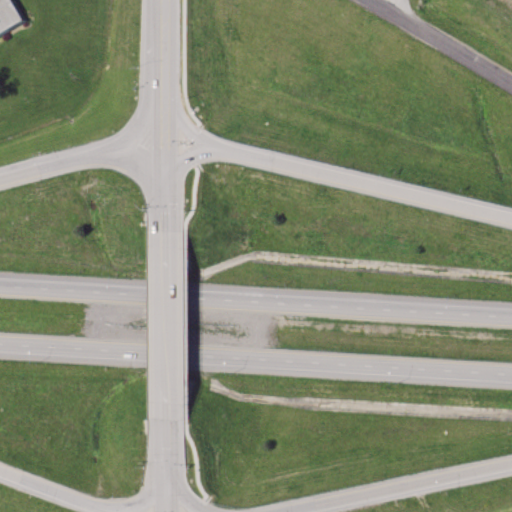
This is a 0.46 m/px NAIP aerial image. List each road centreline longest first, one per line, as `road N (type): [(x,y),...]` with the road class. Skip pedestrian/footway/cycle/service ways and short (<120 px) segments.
road 1 (trunk): [(0,343),(511,375)]
road 2 (trunk): [(511,317),(0,289)]
road 3 (trunk): [(511,221),(214,155)]
road 4 (trunk): [(287,511),(511,466)]
road 5 (trunk): [(163,148),(0,180)]
road 6 (primary): [(169,254),(167,406)]
road 7 (primary): [(165,0),(163,148)]
road 8 (trunk): [(0,469),(117,511)]
